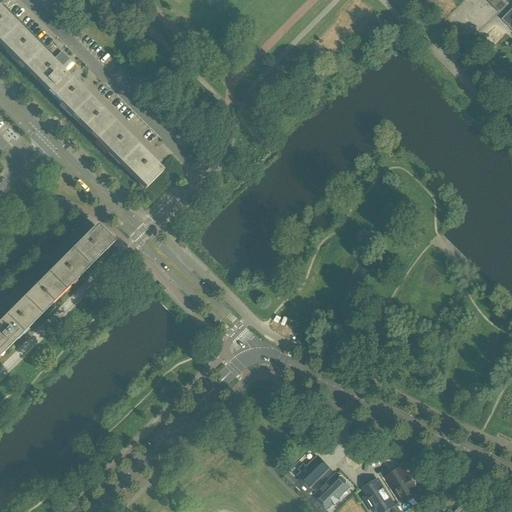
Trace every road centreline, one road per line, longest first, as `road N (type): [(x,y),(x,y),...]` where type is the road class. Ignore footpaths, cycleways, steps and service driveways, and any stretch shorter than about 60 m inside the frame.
road 1 (tertiary): [(261,355),(48,137)]
road 2 (tertiary): [(40,145),(234,337),(245,358)]
road 3 (tertiary): [(90,511),(245,358)]
road 4 (tertiary): [(511,472),(358,398)]
